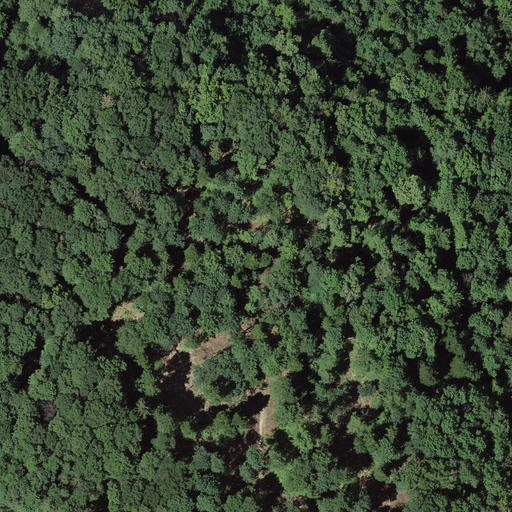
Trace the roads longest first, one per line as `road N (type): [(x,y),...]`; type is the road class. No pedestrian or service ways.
road 1 (track): [(511,407),(453,309),(418,165),(389,97),(354,57),(273,0)]
road 2 (track): [(0,425),(35,380),(113,229)]
